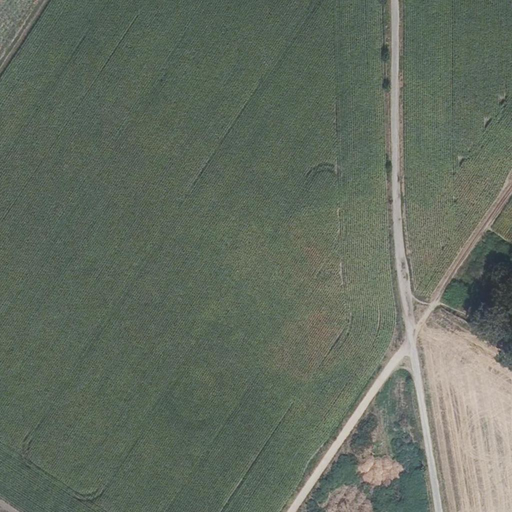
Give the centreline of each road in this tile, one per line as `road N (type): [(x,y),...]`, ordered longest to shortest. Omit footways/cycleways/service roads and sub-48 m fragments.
road 1 (track): [(438,511),(396,254),(393,0)]
road 2 (track): [(289,511),(511,186)]
